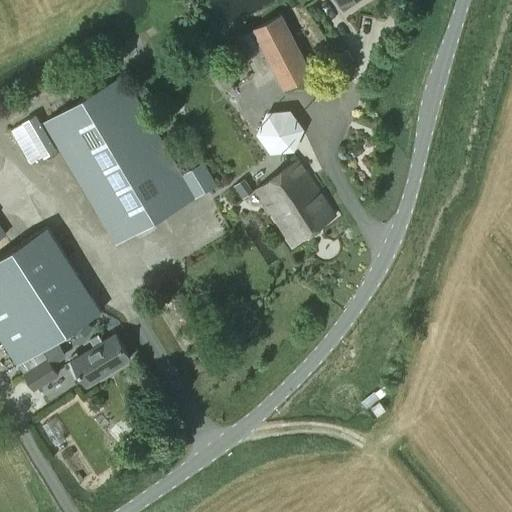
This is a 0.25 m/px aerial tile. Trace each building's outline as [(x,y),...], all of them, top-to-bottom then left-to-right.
[(283,14),(254,29),(286,89),(314,74),(283,14)] [(203,161),(182,174),(123,74),(45,120),(116,242),(216,183),(203,161)] [(23,123),(11,130),(30,162),(42,155),(43,157),(56,149),(35,114),(22,122),(23,123)] [(275,216),(293,243),(335,216),(300,160),(258,187),(275,216)] [(47,226),(0,256),(0,338),(17,364),(19,363),(42,348),(101,310),(47,226)] [(72,360),(86,384),(130,357),(115,333),(72,360)] [(42,348),(19,363),(25,372),(34,387),(58,373),(48,358),(42,348)] [(379,400),(371,406),(376,415),(385,409),(379,400)]
